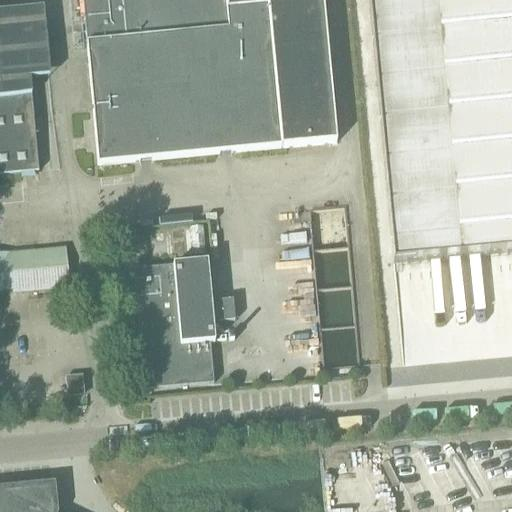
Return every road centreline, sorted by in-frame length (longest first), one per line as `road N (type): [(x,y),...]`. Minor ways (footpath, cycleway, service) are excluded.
road 1 (unclassified): [(0,446),(511,398)]
road 2 (unknown): [(329,0),(345,142),(339,162),(318,173),(234,182)]
road 3 (unknown): [(92,437),(74,199)]
road 4 (unknown): [(74,199),(48,0)]
road 5 (unknown): [(234,182),(250,346)]
road 6 (unknown): [(234,182),(74,199)]
